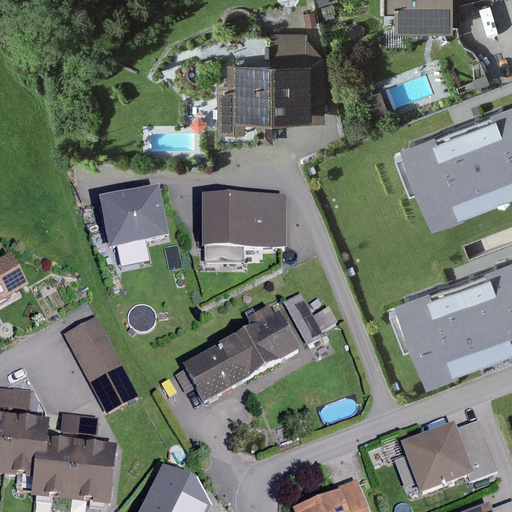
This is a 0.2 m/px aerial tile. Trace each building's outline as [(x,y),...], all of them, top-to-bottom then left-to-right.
[(385,0),(385,5),(395,4),(396,27),(456,27),(457,2),(456,0),(385,0)] [(314,11),(305,13),(307,25),(316,23),(314,11)] [(308,33),(268,33),(268,59),(225,59),(225,79),(217,79),(217,128),(244,128),(244,116),(258,116),(258,144),(276,144),(276,121),(325,121),(325,58),(308,40),(308,33)] [(381,90),(363,96),(371,117),(389,111),(381,90)] [(511,98),(402,142),(433,220),(511,189),(511,98)] [(160,192),(102,203),(112,252),(170,240),(160,192)] [(287,200),(204,199),(203,249),(286,251),(287,200)] [(511,251),(394,297),(426,380),(511,347),(511,251)] [(0,307),(31,290),(12,255),(0,261),(0,307)] [(303,294),(284,303),(308,348),(323,340),(320,335),(339,325),(330,309),(315,317),(303,294)] [(302,353),(281,316),(274,320),(269,310),(241,326),(245,334),(184,369),(206,407),(302,353)] [(99,322),(67,338),(108,418),(140,402),(99,322)] [(37,395),(0,391),(0,407),(35,411),(37,395)] [(0,477),(5,478),(11,419),(0,417),(0,477)] [(105,422),(69,418),(67,433),(103,437),(105,422)] [(37,481),(42,441),(45,422),(11,419),(5,478),(37,481)] [(480,420),(406,447),(410,460),(420,487),(424,499),(499,473),(480,420)] [(72,504),(78,445),(42,441),(37,481),(35,500),(72,504)] [(117,449),(78,445),(72,504),(111,508),(117,449)] [(420,487),(410,460),(397,464),(407,491),(420,487)] [(207,511),(210,506),(197,483),(163,465),(139,511),(207,511)] [(369,511),(357,482),(329,493),(331,498),(294,511),(369,511)] [(511,511),(511,502),(484,511),(511,511)]
